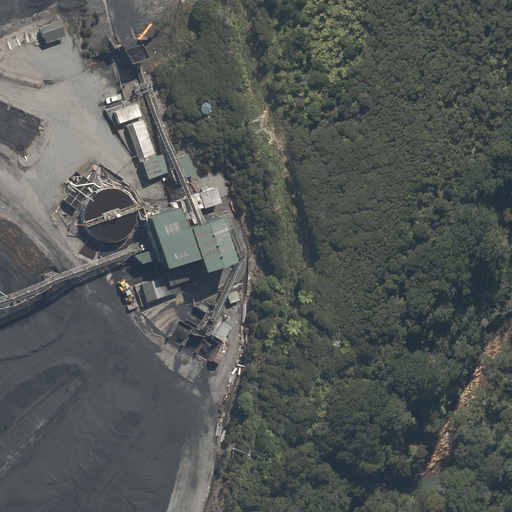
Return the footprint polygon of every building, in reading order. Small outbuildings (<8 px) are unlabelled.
[(60,22),(41,28),(44,38),(64,32),(60,22)] [(39,28),(5,39),(9,51),(43,40),(39,28)] [(138,100),(108,110),(109,114),(115,112),(118,122),(115,123),(117,127),(127,124),(146,178),(157,175),(157,153),(138,100)] [(190,153),(175,156),(181,180),(196,176),(190,153)] [(89,189),(78,180),(64,199),(75,208),(89,189)] [(84,224),(85,226),(89,232),(90,232),(91,234),(93,235),(95,237),(97,238),(99,239),(102,239),(104,240),(106,240),(109,241),(111,240),(113,240),(116,240),(118,239),(120,238),(122,237),(124,236),(126,235),(128,233),(129,231),(131,229),(132,227),(133,225),(134,223),(135,221),(136,219),(136,216),(136,214),(136,212),(136,209),(135,207),(135,205),(134,203),(133,200),(132,198),(130,197),(129,195),(127,193),(125,192),(123,190),(121,189),(119,188),(117,188),(114,187),(112,187),(110,186),(107,187),(105,187),(103,187),(100,188),(98,189),(96,190),(94,191),(92,192),(90,194),(89,196),(87,198),(86,200),(85,202),(84,204),(83,206),(83,208),(82,211),(82,213),(82,215),(82,218),(83,220),(84,222),(84,224)] [(172,203),(140,215),(160,265),(191,253),(172,203)] [(214,212),(184,222),(181,223),(197,267),(228,256),(218,229),(231,225),(225,210),(215,214),(214,212)] [(158,276),(140,283),(147,302),(182,288),(179,279),(162,286),(158,276)]
